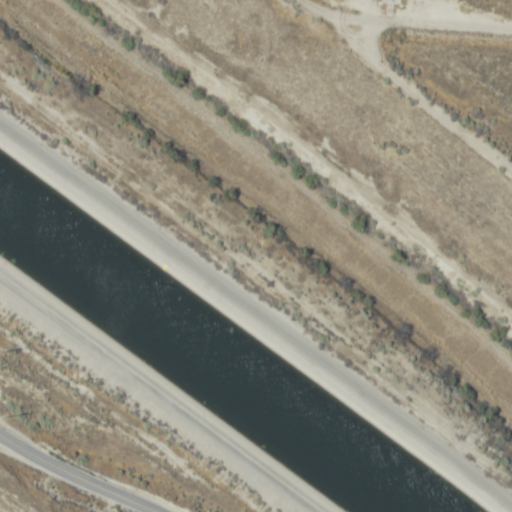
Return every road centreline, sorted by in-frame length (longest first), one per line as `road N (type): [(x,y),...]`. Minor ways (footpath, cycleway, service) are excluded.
road 1 (track): [(511,156),(316,0)]
road 2 (track): [(511,20),(329,9)]
road 3 (tertiary): [(153,511),(0,433)]
